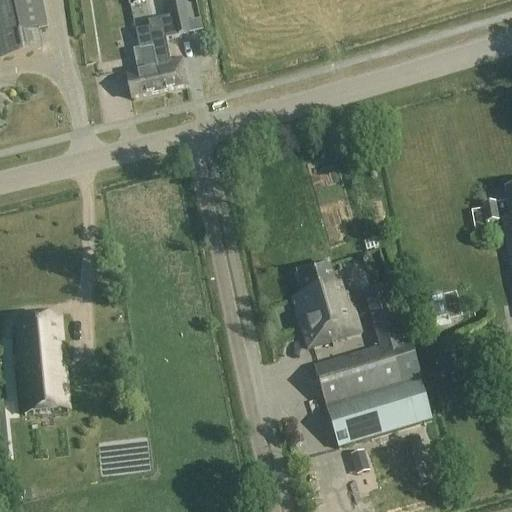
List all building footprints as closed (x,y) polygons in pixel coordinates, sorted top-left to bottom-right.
[(0,0),(0,62),(43,53),(39,36),(39,34),(48,32),(41,0),(0,0)] [(139,52),(154,49),(157,65),(155,66),(162,96),(189,91),(183,61),(170,63),(166,41),(178,39),(178,38),(192,36),(186,4),(172,7),(174,18),(148,23),(150,30),(136,33),(139,52)] [(162,96),(155,66),(157,65),(154,49),(139,52),(134,53),(137,70),(126,72),(131,102),(162,96)] [(201,92),(216,87),(211,68),(195,72),(201,92)] [(503,222),(511,269),(511,192),(505,194),(510,221),(503,222)] [(481,206),(484,225),(499,222),(496,204),(481,206)] [(335,288),(329,267),(298,276),(304,297),(292,301),(308,353),(361,337),(349,298),(345,299),(341,286),(335,288)] [(381,349),(314,370),(339,451),(376,439),(423,425),(432,422),(392,287),(364,295),(381,349)] [(21,347),(16,348),(25,444),(38,443),(67,440),(78,439),(73,388),(62,389),(61,377),(71,374),(65,318),(19,323),(21,347)] [(10,461),(6,440),(4,440),(0,418),(0,511),(28,511),(16,460),(10,461)] [(30,465),(51,464),(50,446),(30,447),(30,465)] [(350,509),(370,511),(372,496),(351,494),(350,509)]
